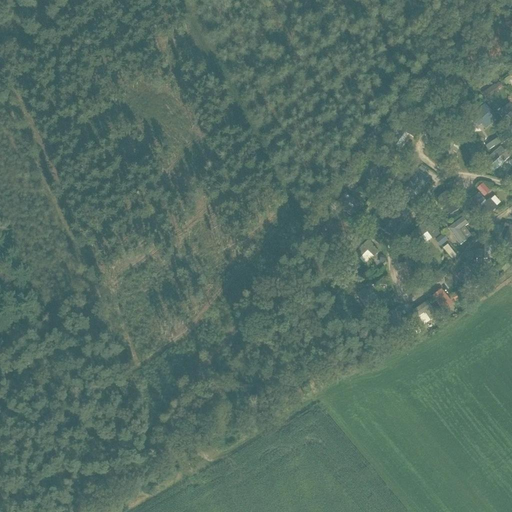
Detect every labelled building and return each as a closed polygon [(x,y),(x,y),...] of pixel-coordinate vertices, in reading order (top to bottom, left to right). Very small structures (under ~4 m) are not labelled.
[(467,88),(453,74),(441,85),(450,96),(453,93),(457,98),(467,88)] [(485,99),(498,90),(495,85),(482,94),(485,99)] [(495,120),(488,112),(491,110),(484,103),(478,109),(480,111),(471,118),(478,127),(481,124),(485,129),(495,120)] [(511,138),(511,137),(511,110),(502,119),(509,128),(505,132),(511,138)] [(401,124),(388,141),(399,149),(404,142),(400,139),(408,129),(401,124)] [(456,154),(464,141),(452,133),(439,152),(446,157),(451,151),(456,154)] [(497,138),(485,146),(489,150),(500,143),(497,138)] [(467,143),(462,149),(467,152),(472,146),(467,143)] [(500,147),(483,161),(488,167),(489,167),(499,157),(504,162),(511,154),(511,149),(509,147),(504,151),(500,147)] [(442,159),(448,165),(451,161),(444,157),(442,159)] [(373,159),(361,173),(366,177),(378,163),(373,159)] [(418,171),(406,186),(408,187),(409,188),(412,191),(414,191),(419,185),(425,177),(420,172),(418,171)] [(349,181),(345,185),(354,193),(358,188),(349,181)] [(483,183),(477,189),(484,197),(490,191),(483,183)] [(458,211),(446,192),(435,200),(445,216),(447,218),(458,211)] [(473,196),(466,203),(481,220),(483,219),(484,219),(487,217),(487,216),(489,214),(497,207),(489,199),(486,202),(485,200),(478,193),(474,197),(473,196)] [(351,217),(361,205),(346,194),(336,206),(351,217)] [(396,200),(391,206),(398,211),(402,206),(396,200)] [(404,216),(392,209),(379,228),(390,236),(404,216)] [(468,210),(463,214),(467,219),(472,215),(468,210)] [(445,216),(441,219),(445,225),(449,222),(447,218),(445,216)] [(459,230),(467,224),(462,217),(448,228),(460,245),(467,240),(459,230)] [(415,241),(426,232),(432,239),(439,234),(429,219),(410,234),(415,241)] [(511,227),(510,227),(500,251),(508,254),(511,244),(511,227)] [(442,235),(436,240),(441,246),(447,241),(442,235)] [(368,240),(352,256),(357,261),(359,259),(364,263),(371,256),(373,257),(378,252),(372,246),(373,245),(369,241),(368,240)] [(496,251),(496,246),(483,246),(483,251),(472,251),(472,260),(497,260),(497,251),(496,251)] [(505,259),(498,267),(504,273),(511,265),(505,259)] [(261,284),(274,268),(270,264),(256,280),(261,284)] [(481,286),(466,269),(455,278),(463,287),(467,284),(474,292),(481,286)] [(494,269),(491,275),(498,279),(501,274),(494,269)] [(378,308),(367,292),(366,289),(356,295),(369,314),(378,308)] [(452,303),(441,289),(431,296),(442,311),(452,303)] [(468,294),(464,289),(459,294),(462,298),(468,294)] [(457,293),(452,296),(455,302),(460,299),(457,293)] [(417,318),(424,312),(430,321),(437,316),(426,301),(412,311),(417,318)] [(405,325),(396,310),(385,317),(394,332),(405,325)] [(414,319),(410,313),(404,317),(408,323),(414,319)]
